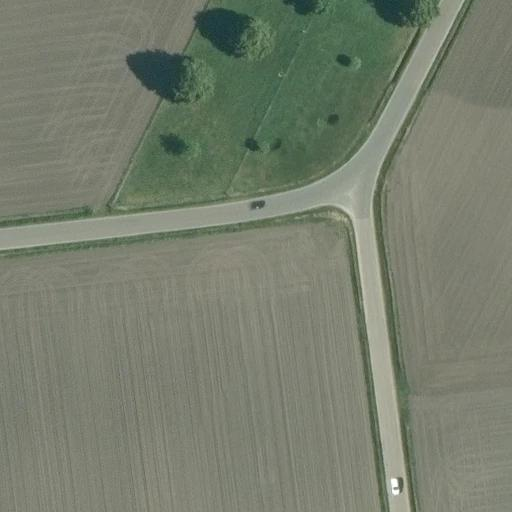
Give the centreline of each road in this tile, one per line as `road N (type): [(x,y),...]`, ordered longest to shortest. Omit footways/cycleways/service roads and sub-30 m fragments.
road 1 (unclassified): [(0,237),(302,200),(357,178)]
road 2 (unclassified): [(398,511),(357,178)]
road 3 (unclassified): [(357,178),(453,0)]
